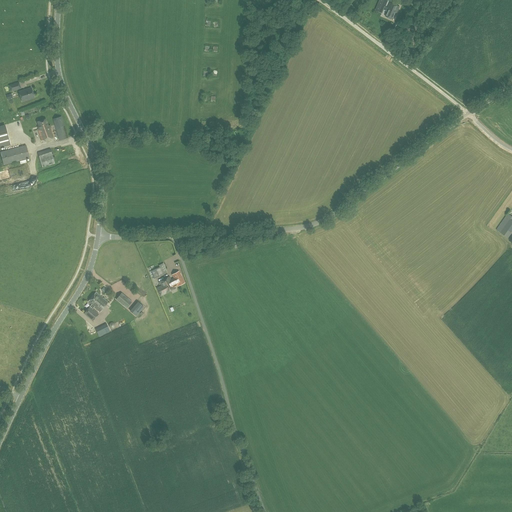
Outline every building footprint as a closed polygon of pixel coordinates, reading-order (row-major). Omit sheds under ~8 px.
[(379,0),(377,7),(384,9),(387,0),(379,0)] [(397,13),(400,7),(390,2),(387,9),(388,10),(385,16),(393,20),(396,13),(397,13)] [(404,25),(414,32),(418,27),(409,19),(404,25)] [(21,88),(19,82),(9,85),(11,91),(21,88)] [(34,97),(31,88),(19,92),(22,101),(34,97)] [(68,138),(61,116),(53,119),(59,140),(68,138)] [(54,138),(50,125),(48,126),(46,119),(37,122),(39,129),(38,129),(41,141),(54,138)] [(5,130),(0,131),(0,147),(9,145),(5,130)] [(29,158),(26,145),(0,152),(4,165),(29,158)] [(38,153),(42,167),(55,164),(50,149),(38,153)] [(511,208),(508,214),(497,230),(499,232),(508,238),(511,231),(511,208)] [(179,271),(172,275),(178,286),(184,282),(179,271)] [(175,288),(169,277),(159,282),(161,286),(159,287),(163,294),(166,292),(166,293),(175,288)] [(92,309),(94,307),(100,312),(108,303),(96,292),(88,302),(92,305),(90,307),(84,313),(93,321),(98,314),(92,309)] [(121,293),(116,299),(126,308),(132,302),(121,293)] [(95,329),(99,336),(110,331),(106,323),(95,329)]
